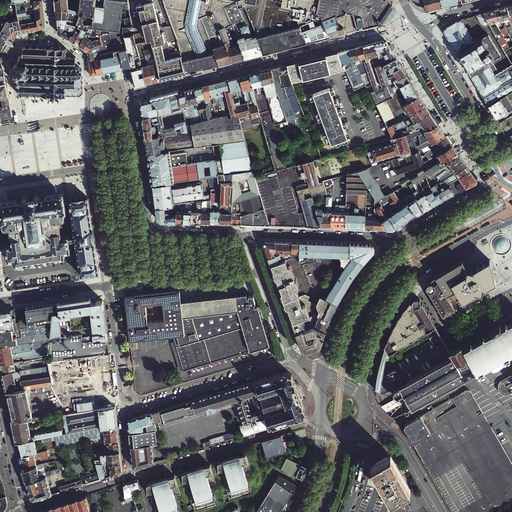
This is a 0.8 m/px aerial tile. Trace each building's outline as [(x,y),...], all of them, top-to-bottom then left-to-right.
[(45,26),(42,0),(33,0),(34,7),(38,7),(39,12),(35,12),(36,17),(37,17),(38,20),(40,29),(43,29),(43,28),(45,27),(45,26)] [(74,8),(73,6),(68,5),(67,0),(55,0),(56,9),(69,8),(69,9),(73,10),(74,8)] [(95,26),(100,28),(106,29),(108,30),(118,32),(120,33),(123,9),(129,8),(129,4),(127,4),(126,0),(87,0),(83,0),(81,2),(81,7),(81,10),(86,11),(86,14),(92,15),(92,17),(93,17),(91,25),(92,26),(95,26)] [(152,42),(154,47),(162,79),(187,73),(181,50),(172,52),(171,51),(168,41),(169,40),(178,37),(174,25),(163,0),(162,1),(169,19),(170,19),(171,25),(165,27),(161,26),(160,26),(154,2),(145,4),(146,8),(138,11),(136,11),(141,33),(134,35),(136,43),(143,41),(152,39),(152,42)] [(223,26),(224,28),(228,26),(232,24),(225,8),(238,2),(241,9),(245,7),(251,19),(257,35),(263,53),(308,42),(301,25),(322,17),(323,20),(337,15),(339,13),(345,12),(354,9),(357,20),(355,20),(357,29),(363,28),(390,20),(387,13),(382,5),(379,0),(163,0),(174,25),(178,37),(181,50),(187,73),(208,68),(220,64),(215,49),(201,17),(213,12),(220,28),(223,26)] [(390,20),(395,19),(396,19),(398,18),(399,17),(399,16),(399,14),(399,13),(394,4),(393,3),(392,3),(391,0),(382,5),(387,13),(390,20)] [(413,0),(414,0),(416,3),(420,5),(423,6),(426,11),(427,11),(423,0),(413,0)] [(427,0),(430,10),(442,7),(440,0),(427,0)] [(233,26),(245,58),(263,53),(257,35),(253,36),(249,24),(248,24),(248,22),(247,21),(241,9),(238,2),(225,8),(232,24),(233,26)] [(81,7),(73,6),(74,8),(73,10),(78,12),(80,12),(79,15),(82,15),(84,15),(86,14),(86,11),(81,10),(81,7)] [(507,6),(500,8),(503,20),(504,22),(505,23),(503,24),(504,25),(506,25),(507,27),(511,26),(510,23),(511,23),(511,22),(507,6)] [(56,9),(57,18),(64,19),(63,20),(74,23),(74,20),(75,20),(78,12),(73,10),(69,9),(69,8),(56,9)] [(500,8),(494,10),(501,22),(504,22),(503,20),(500,8)] [(349,22),(351,31),(357,29),(355,20),(357,20),(354,9),(345,12),(348,22),(349,22)] [(501,22),(494,10),(489,11),(496,25),(499,30),(501,28),(508,39),(510,37),(504,28),(503,25),(502,24),(501,22)] [(496,25),(489,11),(483,12),(489,24),(491,27),(492,29),(494,27),(495,28),(494,28),(498,34),(496,35),(498,40),(503,37),(499,30),(496,25)] [(201,17),(215,49),(220,64),(233,61),(226,42),(220,28),(213,12),(201,17)] [(339,13),(337,15),(342,27),(344,26),(346,32),(351,31),(349,22),(348,22),(345,12),(339,13)] [(477,14),(477,15),(483,25),(486,26),(489,24),(483,12),(477,14)] [(28,14),(29,21),(31,31),(40,29),(38,20),(33,21),(32,13),(28,14)] [(17,16),(18,18),(20,23),(22,33),(31,31),(29,21),(25,22),(23,14),(17,16)] [(337,15),(323,20),(331,36),(346,32),(344,26),(342,27),(337,15)] [(301,25),(308,42),(331,36),(323,20),(322,17),(301,25)] [(6,21),(2,22),(7,36),(11,46),(18,33),(22,33),(20,23),(18,18),(10,20),(8,18),(6,21)] [(57,18),(58,26),(62,26),(72,30),(74,23),(63,20),(64,19),(57,18)] [(446,28),(443,31),(483,96),(488,106),(511,91),(511,63),(509,65),(498,72),(495,74),(487,62),(491,59),(493,58),(495,58),(499,56),(500,54),(488,35),(486,34),(482,37),(482,38),(475,42),(462,19),(457,20),(446,27),(446,28)] [(77,22),(73,34),(71,33),(69,38),(83,48),(89,33),(87,32),(90,25),(83,23),(77,22)] [(233,61),(245,58),(233,26),(232,24),(228,26),(224,28),(223,26),(220,28),(226,42),(233,61)] [(59,34),(69,38),(71,33),(72,30),(62,26),(58,26),(58,32),(59,34)] [(92,26),(89,33),(83,48),(87,50),(92,48),(95,44),(95,38),(96,36),(96,33),(95,26),(92,26)] [(499,30),(503,37),(510,47),(511,45),(509,41),(511,40),(510,37),(508,39),(501,28),(499,30)] [(104,72),(118,69),(113,49),(108,30),(106,29),(107,33),(100,35),(100,38),(102,44),(97,46),(104,72)] [(128,52),(124,39),(120,39),(118,32),(108,30),(113,49),(119,46),(121,54),(128,52)] [(510,47),(503,37),(498,40),(504,50),(510,47)] [(97,46),(102,44),(100,38),(95,38),(95,44),(92,48),(98,74),(104,72),(97,46)] [(382,48),(388,45),(386,41),(384,40),(375,43),(380,56),(386,54),(382,48)] [(380,56),(375,43),(370,44),(371,50),(372,49),(374,55),(376,54),(377,57),(378,57),(381,63),(382,62),(380,56)] [(370,44),(363,45),(379,88),(391,82),(387,74),(385,69),(383,64),(382,62),(381,63),(378,57),(377,57),(376,54),(374,55),(372,49),(371,50),(370,44)] [(379,88),(363,45),(356,47),(358,53),(361,59),(366,73),(361,76),(366,85),(369,84),(371,83),(372,85),(374,88),(376,90),(379,88)] [(395,58),(388,45),(382,48),(386,54),(380,56),(382,62),(383,64),(395,58)] [(51,46),(51,48),(46,48),(45,47),(44,48),(38,48),(38,47),(37,47),(37,48),(31,47),(31,46),(30,46),(30,47),(25,47),(25,46),(24,46),(24,47),(23,49),(23,56),(20,56),(19,56),(18,56),(18,57),(19,58),(18,62),(17,62),(17,64),(14,64),(14,67),(16,67),(16,74),(14,74),(14,76),(16,76),(16,78),(18,78),(18,82),(17,83),(17,84),(18,85),(18,94),(21,94),(21,96),(22,96),(22,95),(28,95),(28,96),(29,96),(29,95),(35,95),(35,96),(36,96),(36,95),(42,95),(43,96),(44,95),(49,95),(49,97),(49,98),(49,99),(49,100),(50,100),(51,99),(58,99),(59,100),(60,99),(60,98),(60,95),(64,96),(65,96),(66,96),(69,96),(70,96),(74,96),(75,96),(79,96),(80,97),(80,96),(83,93),(84,93),(83,92),(83,88),(83,87),(83,83),(83,82),(82,82),(82,78),(83,78),(83,77),(82,77),(82,74),(83,74),(82,70),(83,70),(82,69),(82,70),(81,67),(79,67),(76,67),(76,58),(76,57),(75,57),(66,50),(67,49),(66,48),(66,49),(61,48),(61,47),(51,46)] [(125,68),(121,54),(119,46),(113,49),(118,69),(125,68)] [(149,65),(154,82),(162,79),(154,47),(145,49),(149,65)] [(356,47),(349,49),(352,55),(352,56),(357,67),(361,65),(359,60),(361,59),(358,53),(356,47)] [(87,50),(91,75),(98,74),(92,48),(87,50)] [(343,64),(345,64),(346,68),(354,90),(366,85),(361,76),(357,67),(352,56),(352,55),(349,49),(338,51),(343,64)] [(338,51),(318,57),(325,73),(335,71),(346,68),(345,64),(343,64),(338,51)] [(128,52),(121,54),(125,68),(131,67),(128,52)] [(318,57),(288,64),(292,81),(325,73),(318,57)] [(395,58),(383,64),(385,69),(398,62),(395,58)] [(498,72),(491,59),(487,62),(495,74),(498,72)] [(398,62),(385,69),(387,74),(401,66),(398,62)] [(285,87),(289,97),(293,108),(295,112),(303,110),(293,86),(292,81),(288,64),(281,66),(283,72),(279,73),(280,76),(283,87),(285,87)] [(149,65),(142,67),(146,84),(150,82),(154,82),(149,65)] [(391,82),(406,74),(401,66),(387,74),(391,82)] [(146,84),(142,67),(132,69),(136,86),(146,84)] [(275,67),(271,68),(281,101),(289,97),(285,87),(283,87),(280,76),(277,76),(275,67)] [(271,68),(260,71),(264,85),(267,97),(268,97),(276,124),(284,121),(285,125),(289,124),(284,111),(281,101),(271,68)] [(264,85),(260,71),(250,74),(262,122),(264,130),(276,170),(287,167),(276,124),(268,97),(267,97),(264,85)] [(248,99),(248,102),(254,125),(262,122),(250,74),(241,76),(248,99)] [(379,88),(376,90),(375,91),(371,93),(372,95),(377,104),(393,97),(398,94),(395,89),(395,88),(410,80),(406,74),(391,82),(379,88)] [(246,99),(240,76),(236,77),(241,95),(242,100),(246,99)] [(235,102),(236,105),(248,102),(248,99),(246,99),(242,100),(241,95),(236,77),(234,78),(240,100),(235,102)] [(229,79),(235,102),(240,100),(234,78),(229,79)] [(229,79),(222,81),(224,90),(223,92),(227,106),(222,107),(224,116),(231,115),(232,117),(239,115),(236,105),(235,102),(229,79)] [(398,94),(413,86),(410,80),(395,88),(395,89),(398,94)] [(224,90),(222,81),(217,82),(222,107),(227,106),(223,92),(224,90)] [(222,107),(217,82),(209,84),(216,118),(224,116),(222,107)] [(0,96),(9,95),(6,83),(0,83),(0,96)] [(216,118),(209,84),(203,86),(207,107),(199,109),(202,121),(211,119),(216,118)] [(203,86),(195,88),(199,109),(207,107),(203,86)] [(419,95),(413,86),(398,94),(402,100),(404,104),(419,95)] [(202,121),(199,109),(195,88),(185,91),(189,105),(188,105),(191,118),(189,119),(190,121),(191,124),(202,121)] [(330,88),(313,94),(332,143),(348,137),(330,88)] [(185,91),(179,92),(185,118),(189,117),(189,119),(191,118),(188,105),(189,105),(185,91)] [(511,98),(511,91),(488,106),(496,118),(502,114),(504,115),(507,113),(508,111),(511,108),(511,104),(509,100),(511,98)] [(161,123),(158,123),(159,126),(161,135),(165,134),(177,132),(188,130),(187,125),(186,122),(185,118),(179,92),(152,100),(154,107),(157,106),(161,123)] [(402,100),(398,94),(393,97),(395,104),(402,100)] [(0,96),(0,108),(2,117),(12,116),(9,95),(0,96)] [(408,115),(410,114),(426,105),(419,95),(404,104),(402,100),(395,104),(393,97),(377,104),(385,121),(397,115),(395,111),(398,109),(402,109),(408,115)] [(289,97),(281,101),(284,111),(293,108),(289,97)] [(154,107),(152,100),(141,103),(141,105),(143,117),(151,115),(153,124),(158,123),(161,123),(157,106),(154,107)] [(254,125),(248,102),(236,105),(239,115),(242,129),(254,125)] [(404,118),(404,119),(408,125),(430,111),(426,105),(410,114),(408,115),(404,118)] [(404,119),(402,120),(388,128),(392,136),(393,138),(398,137),(398,136),(404,134),(405,135),(429,129),(438,124),(430,111),(408,125),(404,119)] [(159,126),(158,123),(153,124),(151,115),(143,117),(144,128),(159,126)] [(155,152),(170,150),(213,144),(217,144),(220,143),(245,140),(242,129),(239,115),(232,117),(231,115),(224,116),(216,118),(211,119),(202,121),(191,124),(187,125),(188,130),(177,132),(178,134),(165,137),(165,134),(161,135),(148,137),(146,138),(148,153),(155,152)] [(511,115),(500,123),(502,127),(507,123),(510,127),(511,125),(511,115)] [(399,153),(401,157),(411,154),(414,152),(413,148),(415,148),(412,139),(411,140),(410,137),(416,135),(418,134),(425,146),(445,135),(438,124),(429,129),(405,135),(404,134),(398,136),(398,137),(393,138),(391,139),(393,143),(367,151),(370,162),(399,153)] [(159,126),(144,128),(146,138),(148,137),(161,135),(159,126)] [(425,153),(429,160),(437,154),(452,144),(445,135),(425,146),(422,148),(425,153)] [(220,160),(215,161),(217,176),(215,176),(216,181),(217,181),(218,182),(222,181),(221,187),(221,205),(228,205),(227,224),(231,224),(232,205),(232,202),(233,201),(234,173),(254,170),(245,140),(220,143),(223,162),(220,160)] [(459,154),(452,144),(437,154),(440,158),(440,159),(437,161),(438,162),(425,171),(407,182),(408,184),(409,184),(413,182),(423,178),(430,173),(459,154)] [(150,169),(188,164),(186,152),(171,155),(170,150),(155,152),(156,157),(149,158),(149,159),(150,169)] [(397,174),(418,166),(423,163),(418,150),(414,152),(411,154),(401,157),(392,160),(394,166),(397,174)] [(459,154),(430,173),(433,178),(436,177),(439,182),(445,178),(477,180),(460,156),(459,154)] [(310,185),(320,182),(315,164),(324,162),(323,157),(303,163),(309,182),(310,185)] [(178,181),(208,177),(215,176),(217,176),(215,161),(197,163),(188,164),(150,169),(152,184),(178,181)] [(297,185),(309,182),(303,163),(302,163),(287,167),(276,170),(256,176),(270,225),(308,226),(297,185)] [(358,170),(367,185),(375,197),(376,199),(378,198),(384,195),(366,168),(358,170)] [(270,225),(256,176),(254,170),(234,173),(233,201),(237,200),(240,200),(241,204),(241,208),(241,224),(270,225)] [(347,174),(346,205),(346,212),(350,213),(351,193),(367,193),(367,185),(358,170),(347,174)] [(208,177),(211,189),(221,187),(222,181),(218,182),(217,181),(216,181),(215,176),(208,177)] [(328,208),(332,208),(333,196),(331,196),(331,193),(334,193),(334,183),(333,183),(332,178),(322,181),(327,196),(326,197),(326,204),(328,204),(328,208)] [(453,195),(455,194),(445,178),(439,182),(435,185),(444,200),(448,198),(453,195)] [(477,180),(445,178),(455,194),(457,193),(477,183),(477,180)] [(211,199),(211,194),(204,195),(202,183),(201,182),(196,183),(195,184),(193,184),(192,183),(187,184),(186,185),(178,186),(178,181),(152,184),(155,207),(175,204),(174,200),(202,197),(202,200),(203,200),(211,199)] [(310,185),(309,182),(297,185),(308,226),(321,227),(316,208),(314,200),(326,197),(327,196),(322,181),(320,182),(310,185)] [(416,197),(424,211),(433,206),(424,189),(418,192),(413,182),(409,184),(416,197)] [(444,200),(435,185),(430,188),(429,187),(428,184),(423,188),(424,189),(433,206),(444,200)] [(211,199),(210,223),(220,223),(221,205),(221,187),(211,189),(211,194),(211,199)] [(401,204),(401,202),(394,191),(384,195),(378,198),(397,227),(400,227),(402,226),(403,224),(402,223),(410,218),(411,217),(411,218),(413,218),(417,215),(407,203),(403,206),(401,204)] [(351,193),(350,213),(350,228),(359,228),(359,207),(366,207),(367,193),(351,193)] [(405,199),(407,203),(417,215),(423,212),(424,211),(416,197),(415,198),(411,193),(404,198),(405,199)] [(1,223),(3,223),(3,228),(5,229),(10,229),(12,246),(6,247),(8,261),(14,261),(15,266),(65,259),(64,254),(71,253),(68,238),(62,239),(60,222),(64,221),(66,219),(65,214),(67,214),(67,213),(67,210),(66,210),(65,206),(66,206),(66,203),(65,203),(64,198),(65,198),(64,195),(64,196),(64,195),(63,195),(63,194),(38,198),(38,196),(34,197),(35,199),(27,200),(27,198),(23,199),(23,200),(0,203),(0,218),(0,220),(0,219),(0,222),(1,222),(1,223)] [(96,244),(94,226),(93,226),(91,209),(89,198),(88,197),(71,200),(71,201),(72,212),(72,211),(75,229),(77,247),(78,247),(80,265),(81,275),(81,276),(82,276),(100,274),(99,273),(100,273),(99,262),(98,262),(96,244)] [(393,229),(397,227),(378,198),(376,199),(375,197),(374,211),(374,229),(379,229),(388,229),(393,229)] [(203,200),(201,223),(210,223),(211,199),(203,200)] [(192,201),(185,202),(184,222),(192,222),(192,201)] [(184,222),(185,202),(176,204),(176,222),(184,222)] [(155,207),(157,217),(161,221),(169,222),(176,222),(176,204),(175,204),(155,207)] [(321,227),(331,227),(332,211),(332,208),(328,208),(328,204),(326,204),(326,208),(323,209),(323,211),(322,211),(322,210),(321,209),(316,208),(321,227)] [(331,227),(346,228),(346,212),(346,205),(337,204),(335,205),(335,211),(332,211),(331,227)] [(374,229),(374,211),(366,211),(365,228),(374,229)] [(508,253),(510,251),(511,250),(511,248),(511,247),(511,245),(511,243),(511,241),(511,240),(510,238),(508,237),(507,236),(505,235),(504,235),(502,235),(500,235),(499,235),(497,236),(496,237),(494,238),(493,239),(492,241),(492,242),(491,244),(491,246),(492,247),(492,249),(493,251),(494,252),(496,253),(497,254),(499,255),(500,255),(502,255),(504,255),(506,254),(507,254),(508,253)] [(279,251),(275,241),(266,241),(264,244),(269,257),(277,254),(275,252),(279,251)] [(275,241),(279,251),(280,253),(281,258),(282,260),(286,259),(292,257),(292,252),(293,242),(275,241)] [(300,242),(293,242),(292,252),(300,252),(300,242)] [(300,242),(300,252),(300,255),(300,262),(304,260),(304,255),(308,255),(309,242),(300,242)] [(308,255),(343,257),(349,257),(350,244),(309,242),(308,255)] [(370,245),(350,244),(349,257),(353,257),(363,264),(368,259),(374,253),(374,252),(375,251),(375,249),(374,248),(374,247),(373,246),(372,245),(370,245)] [(277,254),(269,257),(271,264),(279,261),(278,259),(281,258),(280,253),(277,254)] [(359,270),(363,264),(353,257),(349,257),(343,257),(342,262),(340,266),(345,269),(331,291),(341,297),(355,275),(359,270)] [(292,322),(310,316),(315,314),(318,315),(331,320),(332,317),(336,309),(338,304),(324,298),(321,296),(317,304),(308,300),(310,296),(305,294),(299,296),(296,288),(299,287),(296,279),(296,280),(291,266),(288,266),(286,259),(282,260),(279,261),(271,264),(292,322)] [(486,288),(476,269),(472,272),(471,273),(467,272),(467,270),(463,261),(459,263),(477,295),(486,288)] [(496,282),(490,262),(476,269),(486,288),(496,282)] [(477,295),(459,263),(451,267),(447,270),(465,301),(473,297),(477,295)] [(441,273),(435,276),(446,295),(454,290),(462,303),(465,301),(447,270),(441,273)] [(446,295),(435,276),(431,280),(432,282),(431,282),(429,282),(428,282),(427,283),(426,285),(426,286),(426,287),(427,288),(443,317),(454,309),(446,295)] [(482,296),(483,291),(489,288),(496,284),(496,282),(486,288),(477,295),(473,297),(477,295),(482,296)] [(185,334),(181,301),(180,291),(145,295),(143,293),(138,293),(137,296),(136,296),(126,298),(130,340),(137,339),(177,335),(185,334)] [(338,304),(341,297),(331,291),(327,297),(325,296),(324,298),(338,304)] [(185,334),(177,335),(186,365),(249,346),(250,349),(250,351),(270,345),(268,337),(267,335),(260,312),(258,306),(255,307),(254,305),(255,304),(256,303),(255,299),(254,297),(253,296),(252,296),(251,296),(250,296),(249,297),(249,298),(247,299),(247,294),(181,301),(185,334)] [(384,347),(388,353),(402,346),(435,326),(433,323),(422,304),(420,303),(420,302),(420,300),(419,298),(417,297),(416,297),(414,298),(413,298),(412,300),(411,301),(410,302),(402,311),(398,318),(392,329),(388,337),(384,347)] [(72,327),(93,325),(92,313),(91,302),(91,298),(59,302),(59,311),(53,312),(51,325),(50,338),(57,337),(59,318),(70,317),(72,327)] [(92,313),(93,325),(94,336),(94,341),(104,339),(108,339),(103,300),(91,302),(92,313)] [(17,322),(18,328),(51,325),(53,312),(59,311),(59,302),(27,307),(28,319),(21,319),(20,320),(20,321),(17,322)] [(12,328),(18,328),(17,322),(15,309),(0,310),(0,324),(11,323),(12,328)] [(315,314),(310,316),(310,328),(314,326),(318,315),(315,314)] [(331,321),(331,320),(318,315),(314,326),(327,331),(327,329),(331,321)] [(310,328),(310,316),(292,322),(296,333),(310,328)] [(463,350),(461,345),(455,348),(449,351),(452,356),(428,369),(395,388),(393,391),(394,394),(398,394),(402,391),(403,393),(407,399),(409,403),(407,402),(406,403),(405,405),(406,406),(408,407),(409,406),(410,404),(412,408),(466,378),(465,377),(475,372),(476,372),(485,367),(507,355),(511,352),(511,322),(502,328),(500,324),(499,324),(492,328),(489,330),(492,334),(463,350)] [(11,323),(0,324),(0,334),(22,332),(12,328),(11,323)] [(51,325),(18,328),(12,328),(22,332),(22,337),(18,338),(17,338),(18,344),(11,345),(13,354),(16,354),(17,361),(28,360),(47,357),(50,338),(51,325)] [(296,333),(299,341),(314,335),(323,340),(326,333),(327,331),(314,326),(310,328),(296,333)] [(0,334),(0,340),(14,338),(14,335),(17,334),(18,338),(22,337),(22,332),(0,334)] [(186,365),(177,335),(173,336),(184,370),(250,349),(249,346),(186,365)] [(314,335),(299,341),(301,347),(314,342),(315,341),(322,344),(323,343),(323,340),(314,335)] [(14,338),(0,340),(0,346),(11,345),(18,344),(17,338),(14,338)] [(321,346),(322,344),(315,341),(314,342),(301,347),(302,349),(308,352),(313,351),(317,349),(321,346)] [(11,345),(0,346),(0,363),(1,364),(17,361),(16,354),(13,354),(11,345)] [(376,381),(375,389),(383,393),(400,383),(401,380),(396,370),(393,369),(383,375),(385,360),(389,358),(387,354),(388,353),(384,347),(379,363),(378,372),(376,381)] [(511,353),(508,356),(507,355),(485,367),(476,372),(479,378),(511,359),(511,353)] [(28,360),(29,363),(45,361),(46,366),(49,366),(48,362),(47,357),(28,360)] [(1,364),(3,373),(19,370),(19,368),(17,368),(16,365),(18,364),(29,363),(28,360),(17,361),(1,364)] [(16,377),(21,376),(22,375),(31,373),(31,372),(33,372),(33,371),(33,368),(19,370),(3,373),(2,373),(6,392),(7,391),(26,388),(50,384),(52,384),(50,376),(22,380),(17,381),(16,377)] [(263,404),(270,427),(286,422),(303,417),(306,411),(299,393),(292,374),(287,372),(271,376),(256,381),(263,404)] [(511,377),(511,378),(510,377),(501,382),(500,383),(499,384),(499,385),(498,386),(498,388),(498,389),(499,391),(500,392),(500,393),(501,394),(503,394),(504,395),(505,395),(506,395),(508,395),(509,394),(511,393),(511,377)] [(263,404),(256,381),(159,410),(163,423),(205,410),(207,416),(217,413),(216,411),(215,407),(237,401),(244,424),(248,434),(270,427),(263,404)] [(32,418),(26,388),(7,391),(14,420),(28,419),(32,418)] [(413,444),(416,442),(420,449),(417,450),(452,511),(492,511),(498,509),(511,500),(511,463),(489,423),(471,392),(466,391),(407,424),(406,424),(405,425),(405,426),(404,427),(405,429),(405,430),(413,444)] [(387,411),(407,399),(403,393),(381,405),(387,411)] [(240,425),(244,424),(237,401),(215,407),(216,411),(234,406),(240,425)] [(115,406),(68,414),(67,414),(64,414),(66,432),(67,434),(100,427),(100,429),(105,428),(117,425),(115,406)] [(159,443),(156,429),(160,428),(159,422),(155,423),(152,412),(131,419),(128,422),(133,467),(135,469),(155,462),(153,444),(159,443)] [(31,436),(28,419),(14,420),(12,420),(17,443),(20,443),(32,440),(31,437),(31,436)] [(103,445),(108,443),(119,439),(117,425),(105,428),(106,431),(104,432),(105,438),(102,438),(103,442),(103,445)] [(100,427),(67,434),(63,434),(56,436),(58,447),(91,439),(102,436),(102,438),(105,438),(104,432),(106,431),(105,428),(100,429),(100,427)] [(32,440),(38,439),(49,437),(56,436),(63,434),(63,432),(62,429),(35,434),(34,436),(34,437),(31,437),(32,440)] [(293,431),(281,435),(285,447),(292,445),(291,439),(295,437),(293,431)] [(203,443),(205,447),(226,441),(224,435),(210,440),(210,441),(203,443)] [(263,441),(268,458),(287,452),(285,447),(281,435),(263,441)] [(91,439),(92,444),(101,442),(103,442),(102,438),(102,436),(91,439)] [(32,440),(20,443),(22,452),(24,452),(25,455),(47,450),(46,450),(48,450),(52,449),(52,445),(51,445),(39,447),(38,439),(32,440)] [(119,439),(108,443),(109,445),(109,452),(120,450),(119,439)] [(49,457),(48,450),(46,450),(47,450),(25,455),(25,457),(23,457),(25,469),(38,466),(36,459),(49,457)] [(110,463),(122,461),(120,450),(109,452),(101,453),(102,459),(96,460),(97,464),(102,463),(110,463)] [(246,454),(240,455),(244,457),(247,466),(249,465),(246,454)] [(224,461),(235,499),(251,494),(245,474),(252,472),(249,465),(247,466),(244,457),(240,455),(224,461)] [(391,455),(371,466),(383,488),(390,500),(410,489),(400,471),(391,455)] [(282,469),(303,479),(304,476),(307,466),(288,457),(282,469)] [(64,459),(57,460),(60,468),(66,466),(64,459)] [(123,471),(122,461),(110,463),(102,463),(97,464),(98,471),(100,479),(121,473),(123,471)] [(230,500),(235,499),(224,461),(218,462),(228,493),(223,495),(224,498),(229,496),(230,500)] [(38,466),(25,469),(22,470),(27,483),(47,476),(44,464),(38,466)] [(211,477),(214,476),(210,465),(205,466),(208,467),(211,477)] [(183,473),(195,511),(216,505),(210,484),(216,483),(214,476),(211,477),(208,467),(205,466),(183,473)] [(100,479),(98,471),(92,473),(94,481),(100,479)] [(195,511),(183,473),(192,505),(188,506),(189,509),(193,507),(194,511),(195,511)] [(280,511),(292,494),(290,492),(296,484),(280,475),(256,511),(280,511)] [(34,500),(36,499),(53,494),(47,476),(27,483),(32,498),(32,499),(33,499),(34,500)] [(176,488),(178,487),(175,476),(169,477),(173,478),(176,488)] [(173,478),(169,477),(147,484),(149,489),(155,511),(179,511),(174,496),(180,494),(178,487),(176,488),(173,478)] [(138,479),(129,482),(132,489),(133,494),(136,493),(135,489),(140,487),(138,479)] [(82,480),(71,483),(72,488),(83,485),(82,480)] [(135,499),(132,489),(129,482),(124,484),(126,502),(135,499)] [(61,486),(63,491),(72,488),(71,483),(61,486)] [(390,500),(388,501),(394,511),(401,511),(409,508),(402,495),(402,494),(390,500)] [(43,508),(43,509),(42,509),(41,509),(40,509),(40,510),(39,510),(37,511),(91,511),(86,495),(43,508)]
